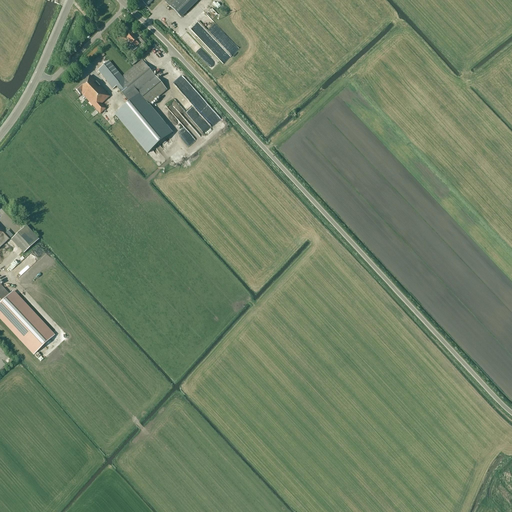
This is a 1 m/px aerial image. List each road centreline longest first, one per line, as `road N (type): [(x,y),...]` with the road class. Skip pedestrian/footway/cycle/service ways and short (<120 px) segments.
road 1 (unclassified): [(511,413),(119,0)]
road 2 (tertiary): [(0,136),(71,0)]
